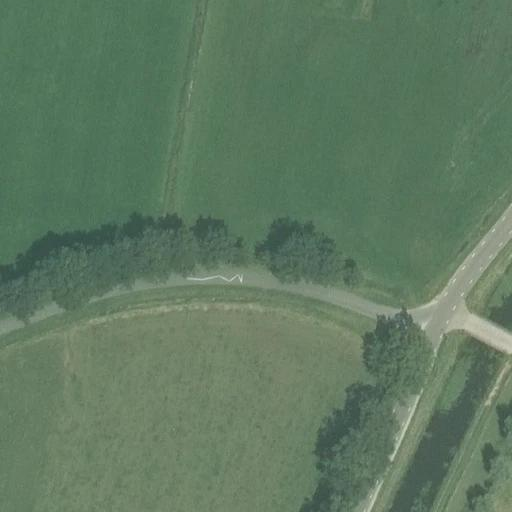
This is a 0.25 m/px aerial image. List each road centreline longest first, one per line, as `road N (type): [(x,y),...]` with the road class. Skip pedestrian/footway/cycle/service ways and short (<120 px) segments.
road 1 (unclassified): [(433,329),(341,299),(234,280),(178,281),(0,319)]
road 2 (tertiary): [(357,511),(433,329)]
road 3 (tertiary): [(433,329),(511,220)]
